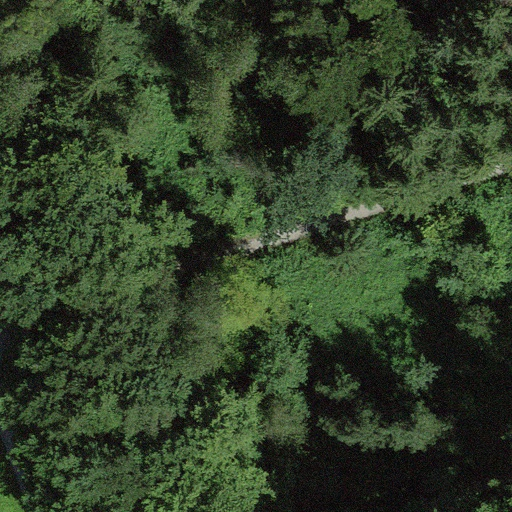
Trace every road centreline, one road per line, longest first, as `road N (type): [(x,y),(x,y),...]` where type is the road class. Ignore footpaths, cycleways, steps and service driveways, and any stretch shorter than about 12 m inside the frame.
road 1 (track): [(0,334),(511,155)]
road 2 (track): [(47,511),(0,382)]
